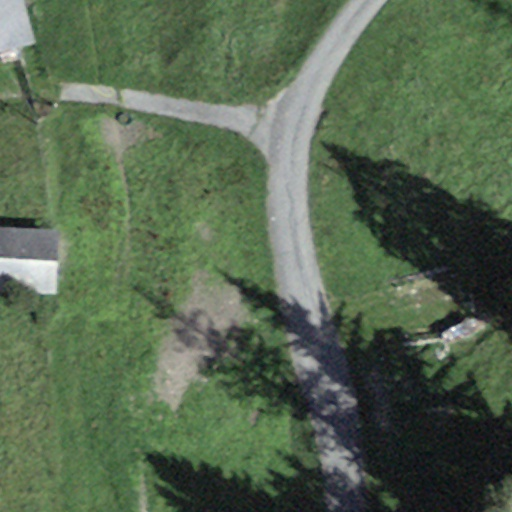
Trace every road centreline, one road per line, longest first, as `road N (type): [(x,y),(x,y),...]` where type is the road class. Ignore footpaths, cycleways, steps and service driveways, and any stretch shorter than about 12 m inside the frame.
road 1 (track): [(347,511),(332,400),(291,235),(294,133)]
road 2 (track): [(91,96),(294,133)]
road 3 (track): [(294,133),(315,75),(368,0)]
